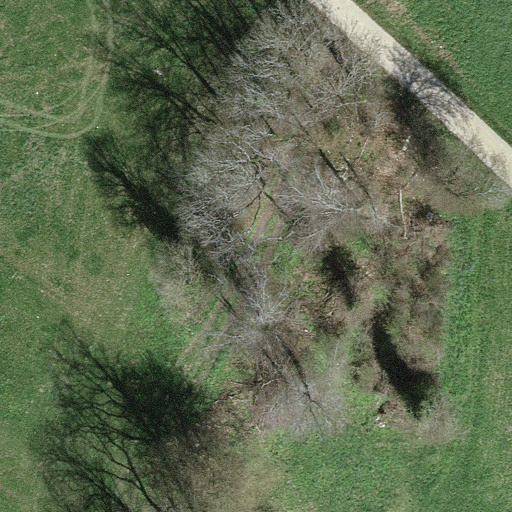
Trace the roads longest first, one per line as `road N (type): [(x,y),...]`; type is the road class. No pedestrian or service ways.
road 1 (track): [(289,0),(212,322),(124,511)]
road 2 (track): [(323,0),(511,179)]
